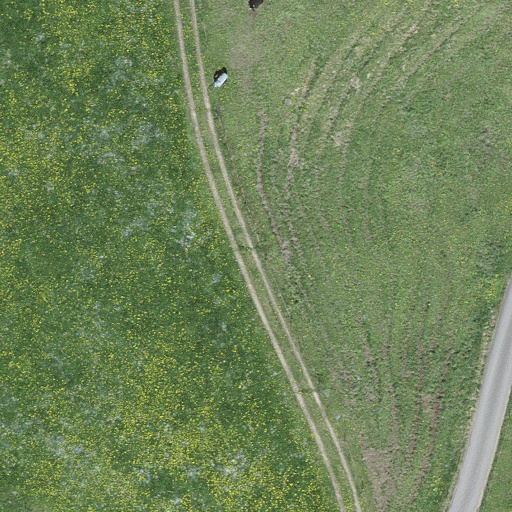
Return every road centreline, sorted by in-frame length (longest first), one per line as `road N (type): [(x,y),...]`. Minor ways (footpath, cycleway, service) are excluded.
road 1 (track): [(184,0),(204,134),(329,462),(340,511)]
road 2 (track): [(459,511),(511,323)]
